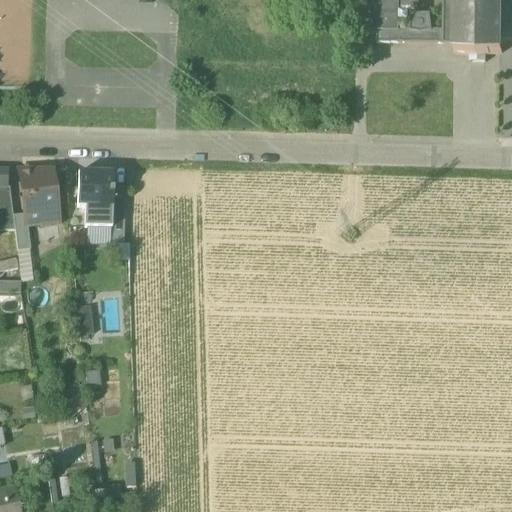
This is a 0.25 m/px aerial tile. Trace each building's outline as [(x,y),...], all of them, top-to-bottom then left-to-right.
[(454,46),(454,0),(370,0),(370,33),(376,33),(376,45),(454,46)] [(486,58),(502,56),(502,0),(454,0),(454,46),(454,55),(469,58),(478,59),(486,58)] [(511,0),(502,0),(502,48),(511,46),(511,0)] [(24,217),(26,228),(27,228),(41,226),(40,221),(56,219),(53,198),(54,198),(51,175),(19,174),(22,196),(26,199),(23,204),(24,217)] [(77,210),(84,210),(111,211),(113,191),(112,176),(77,175),(77,210)] [(9,191),(7,191),(0,190),(0,233),(14,234),(13,219),(9,191)] [(111,211),(124,212),(124,191),(113,191),(111,211)] [(87,230),(110,231),(111,211),(84,210),(84,230),(87,230)] [(123,248),(124,212),(111,211),(110,231),(110,247),(117,247),(123,248)] [(14,234),(17,255),(29,253),(30,253),(27,228),(26,228),(24,217),(13,219),(14,234)] [(110,231),(87,230),(87,246),(110,247),(110,231)] [(129,247),(123,248),(117,247),(117,264),(129,264),(129,247)] [(32,284),(29,253),(17,255),(21,285),(32,284)] [(0,277),(18,273),(15,261),(0,264),(0,277)] [(0,297),(20,298),(21,285),(0,285),(0,297)] [(90,309),(77,311),(80,339),(93,338),(90,309)] [(100,389),(99,374),(85,375),(87,391),(100,389)] [(78,398),(63,410),(72,421),(87,409),(78,398)] [(97,444),(90,445),(91,447),(94,487),(101,487),(97,444)] [(94,487),(91,447),(85,448),(89,490),(95,489),(94,487)] [(133,490),(132,466),(124,466),(125,490),(133,490)] [(120,488),(104,489),(105,503),(122,501),(120,488)] [(0,511),(18,511),(14,491),(0,494),(0,511)]
